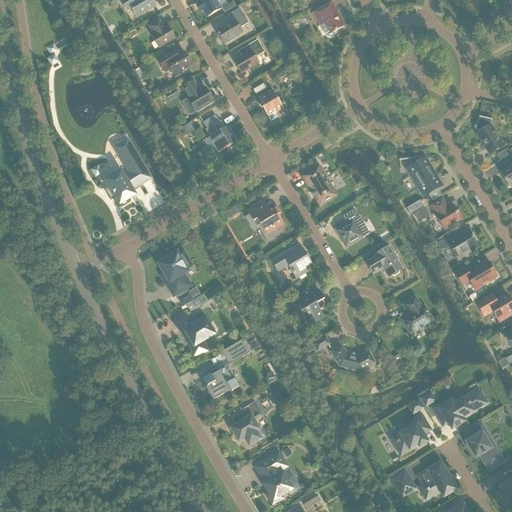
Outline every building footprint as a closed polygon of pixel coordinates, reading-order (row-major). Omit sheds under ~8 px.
[(121,0),(127,11),(131,9),(137,18),(155,6),(158,11),(152,0),(121,0)] [(196,0),(199,4),(197,6),(201,12),(203,11),(207,17),(221,9),(215,0),(196,0)] [(345,26),(331,2),(313,13),(327,37),(329,38),(331,38),(333,37),(334,35),(333,33),(345,26)] [(231,23),(216,32),(224,45),(243,34),(240,29),(248,23),(239,9),(227,16),(231,23)] [(164,29),(159,20),(148,26),(153,36),(152,37),(159,49),(175,39),(168,27),(164,29)] [(255,58),(264,52),(257,40),(242,50),(245,56),(234,62),(241,74),(258,63),(255,58)] [(170,52),(157,60),(165,73),(170,69),(175,78),(183,73),(182,72),(192,66),(184,53),(174,58),(170,52)] [(286,67),(275,73),(279,79),(282,78),(287,75),(286,75),(289,73),(286,67)] [(188,99),(183,103),(190,115),(213,101),(205,89),(200,92),(194,81),(182,89),(188,99)] [(264,107),(262,108),(272,125),(272,124),(271,122),(278,117),(275,114),(283,109),(283,110),(284,109),(268,84),(267,84),(271,90),(258,98),(264,107)] [(211,146),(216,154),(229,147),(230,149),(236,146),(232,140),(234,139),(230,132),(228,133),(221,121),(219,122),(215,115),(203,123),(206,129),(205,130),(214,144),(211,146)] [(482,140),(481,141),(489,155),(503,147),(490,125),(492,120),(479,117),(480,118),(475,128),(482,140)] [(113,177),(105,181),(110,190),(109,190),(110,191),(110,192),(113,197),(113,196),(114,197),(115,197),(120,204),(124,204),(126,203),(127,200),(134,196),(131,190),(150,179),(142,167),(127,141),(115,148),(130,174),(124,178),(120,172),(118,173),(116,173),(114,174),(113,177)] [(511,157),(511,158),(511,160),(511,165),(500,173),(508,186),(510,185),(511,187),(511,186),(511,157)] [(413,183),(418,188),(424,197),(441,186),(425,159),(421,161),(421,158),(399,160),(399,161),(410,160),(410,167),(407,169),(411,176),(413,183)] [(318,168),(303,178),(312,192),(310,193),(313,198),(315,197),(319,205),(335,196),(318,168)] [(442,199),(430,206),(436,216),(444,230),(450,227),(451,227),(455,224),(456,223),(461,219),(453,206),(448,209),(442,199)] [(275,231),(284,225),(278,215),(280,213),(277,207),(270,211),(264,201),(247,211),(249,215),(246,217),(253,229),(259,226),(267,240),(277,234),(275,231)] [(420,202),(414,206),(417,211),(423,207),(420,202)] [(236,208),(224,215),(228,220),(239,213),(236,208)] [(421,219),(428,214),(425,209),(418,213),(421,219)] [(346,248),(363,238),(354,223),(360,219),(354,210),(343,217),(347,224),(335,231),(346,248)] [(453,242),(449,236),(437,244),(441,250),(449,246),(459,263),(469,257),(467,254),(478,247),(468,231),(459,236),(460,238),(453,242)] [(299,245),(272,262),(277,270),(287,264),(296,279),(307,272),(305,268),(311,264),(299,245)] [(375,257),(366,263),(373,275),(382,269),(388,278),(392,275),(393,277),(399,273),(398,272),(403,269),(397,260),(398,260),(394,253),(393,253),(389,247),(374,256),(375,257)] [(174,296),(190,286),(183,274),(187,272),(186,270),(192,267),(183,251),(177,255),(176,253),(172,256),(170,254),(161,259),(163,262),(158,264),(169,282),(166,283),(174,296)] [(496,277),(487,263),(468,274),(465,269),(455,275),(461,285),(469,281),(474,290),(482,286),(483,286),(488,284),(488,282),(496,277)] [(308,326),(309,326),(323,317),(320,311),(322,309),(322,310),(324,303),(323,303),(322,301),(324,299),(319,290),(309,296),(306,290),(287,301),(292,308),(297,305),(302,312),(300,313),(308,326)] [(475,294),(469,297),(472,302),(478,299),(475,294)] [(484,318),(493,313),(499,323),(511,314),(511,303),(506,294),(496,301),(492,295),(476,304),(484,318)] [(422,309),(415,298),(403,305),(410,317),(402,321),(410,334),(432,320),(425,308),(422,309)] [(201,306),(197,299),(185,306),(190,313),(201,306)] [(194,356),(206,351),(202,341),(214,334),(213,333),(215,332),(215,330),(212,325),(213,325),(212,324),(209,326),(205,319),(193,326),(182,313),(172,322),(183,334),(191,347),(194,356)] [(329,344),(325,338),(313,345),(317,352),(329,344)] [(250,353),(242,340),(221,353),(229,366),(250,353)] [(354,370),(360,372),(375,363),(369,353),(359,359),(356,359),(355,356),(351,355),(349,357),(347,356),(341,346),(330,352),(339,367),(345,368),(345,370),(354,373),(354,370)] [(207,391),(213,401),(230,391),(231,392),(239,388),(234,380),(232,381),(225,368),(211,376),(210,375),(202,379),(209,390),(207,391)] [(284,403),(276,390),(269,395),(276,407),(284,403)] [(475,392),(453,405),(448,404),(435,412),(441,421),(445,419),(452,429),(463,422),(461,418),(483,405),(475,392)] [(247,419),(230,429),(238,442),(244,439),(248,446),(258,440),(259,442),(266,438),(261,429),(259,430),(253,421),(261,416),(257,409),(253,402),(252,402),(241,409),(247,419)] [(426,442),(422,435),(429,430),(421,416),(413,421),(415,425),(395,437),(404,453),(418,444),(419,446),(426,442)] [(486,441),(481,433),(485,431),(481,425),(470,431),(474,437),(466,443),(475,458),(479,455),(489,471),(499,465),(490,449),(494,447),(489,439),(486,441)] [(278,453),(255,468),(265,484),(264,485),(269,493),(266,495),(272,505),(283,499),(281,496),(292,490),(294,493),(301,489),(293,477),(288,480),(280,467),(285,464),(278,453)] [(440,464),(419,476),(431,496),(440,491),(444,497),(455,490),(440,464)] [(402,497),(415,489),(405,472),(392,480),(402,497)] [(511,480),(499,488),(503,494),(500,496),(505,505),(511,500),(511,480)] [(301,501),(306,510),(319,502),(314,494),(301,501)]
